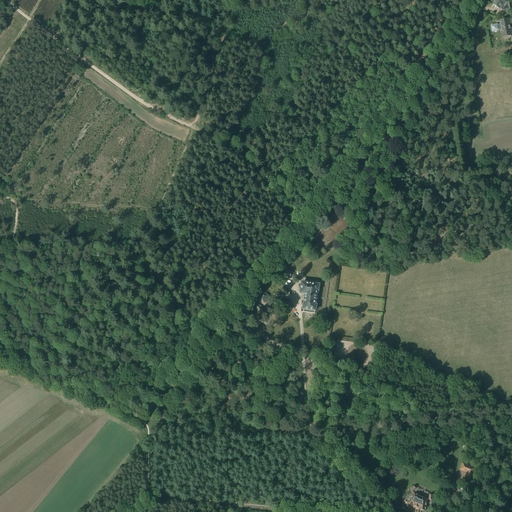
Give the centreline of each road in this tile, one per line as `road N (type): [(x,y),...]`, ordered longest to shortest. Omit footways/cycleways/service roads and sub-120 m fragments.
road 1 (unknown): [(0,194),(12,199),(17,254),(163,363),(157,484),(131,511)]
road 2 (track): [(0,350),(148,420),(159,498),(307,511)]
road 3 (track): [(320,441),(213,333),(300,223)]
road 4 (track): [(300,223),(476,0)]
road 5 (track): [(194,126),(147,107),(3,0)]
road 6 (track): [(300,223),(266,176),(194,126)]
